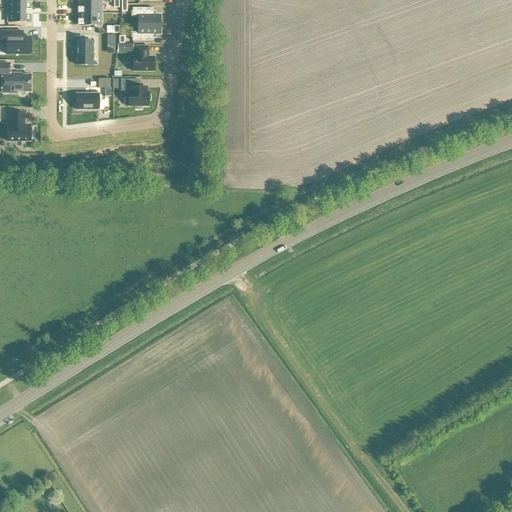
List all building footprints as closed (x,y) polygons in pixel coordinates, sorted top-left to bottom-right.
[(7,0),(8,10),(30,10),(30,0),(7,0)] [(78,1),(78,14),(101,14),(101,1),(78,1)] [(137,17),(137,25),(160,25),(160,16),(153,16),(153,9),(132,9),(132,17),(137,17)] [(30,10),(8,10),(8,23),(30,23),(30,10)] [(101,26),(101,14),(78,14),(78,26),(101,26)] [(160,25),(137,25),(137,34),(132,34),(132,42),(153,42),(153,35),(160,35),(160,25)] [(30,55),(30,38),(22,38),(22,32),(0,32),(0,44),(6,44),(6,55),(30,55)] [(115,36),(107,36),(106,45),(115,46),(115,36)] [(92,42),(76,42),(76,66),(92,66),(92,42)] [(133,45),(118,45),(118,53),(133,53),(133,45)] [(147,58),(147,54),(149,54),(149,47),(136,47),(136,58),(134,58),(134,72),(155,72),(155,58),(147,58)] [(9,64),(0,64),(0,77),(1,77),(1,94),(16,94),(16,92),(30,92),(30,76),(17,76),(17,75),(9,75),(9,64)] [(98,80),(98,89),(110,89),(110,80),(98,80)] [(149,96),(148,95),(148,92),(147,92),(147,88),(139,88),(139,80),(121,80),(120,94),(128,94),(128,107),(136,107),(136,110),(141,110),(141,107),(147,107),(147,102),(149,100),(149,96)] [(99,94),(75,94),(76,110),(99,110),(99,94)] [(6,126),(6,142),(30,142),(30,126),(24,126),(24,114),(10,114),(10,126),(6,126)]
